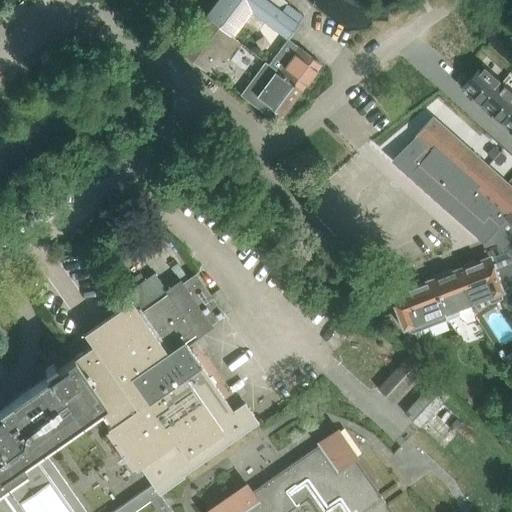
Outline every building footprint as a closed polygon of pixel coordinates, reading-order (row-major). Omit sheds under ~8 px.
[(216,0),(205,16),(232,36),(251,11),(287,37),(303,15),(286,2),(281,9),(267,0),(216,0)] [(238,43),(230,37),(206,18),(180,51),(205,71),(216,56),(224,62),(238,43)] [(320,63),(309,55),(295,45),(292,48),(284,42),(268,63),(277,69),(276,70),(301,89),(320,63)] [(265,62),(240,95),(260,110),(266,103),(282,115),(301,89),(276,70),(265,62)] [(483,65),(463,88),(484,107),(504,84),(483,65)] [(511,90),(504,84),(484,107),(504,125),(511,115),(511,90)] [(420,140),(393,161),(483,242),(488,237),(489,236),(511,210),(511,187),(506,182),(511,176),(499,165),(493,160),(487,154),(444,116),(439,122),(433,116),(415,136),(420,140)] [(493,160),(499,152),(495,148),(494,147),(487,154),(493,160)] [(505,158),(499,152),(493,160),(499,165),(505,158)] [(511,210),(489,236),(488,237),(502,250),(511,238),(511,210)] [(489,258),(456,271),(469,302),(469,303),(486,296),(489,301),(500,297),(500,291),(501,290),(511,286),(511,238),(502,250),(505,252),(489,258)] [(456,271),(431,281),(446,318),(458,314),(455,308),(469,303),(469,302),(456,271)] [(47,375),(9,401),(1,407),(0,407),(0,511),(394,511),(357,458),(358,458),(340,431),(323,443),(323,444),(255,491),(250,485),(210,511),(172,511),(160,494),(185,476),(184,475),(255,424),(259,422),(255,417),(244,401),(233,410),(185,341),(224,314),(224,313),(195,272),(166,292),(139,312),(131,300),(83,333),(91,344),(58,367),(54,362),(44,369),(47,375)] [(431,281),(390,297),(402,328),(406,327),(407,327),(412,332),(444,319),(445,319),(446,318),(431,281)] [(410,354),(416,347),(404,336),(398,342),(410,354)] [(407,355),(378,387),(379,388),(393,400),(422,369),(407,355)] [(434,380),(404,411),(419,425),(449,393),(434,380)] [(479,407),(475,411),(485,420),(489,416),(479,407)]
